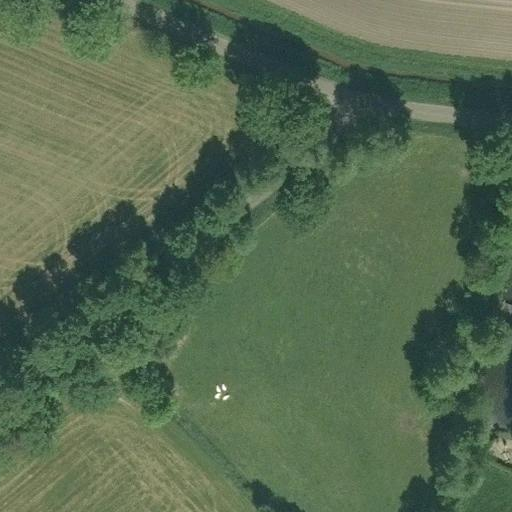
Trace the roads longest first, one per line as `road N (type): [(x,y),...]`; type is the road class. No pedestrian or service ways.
road 1 (residential): [(358,103),(325,141),(0,404)]
road 2 (residential): [(104,0),(358,103)]
road 3 (residential): [(358,103),(511,122)]
